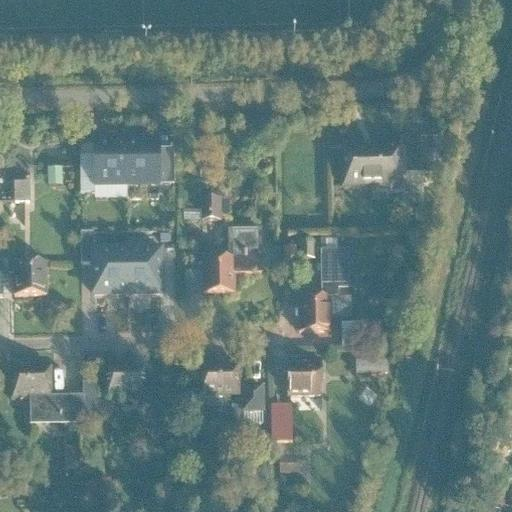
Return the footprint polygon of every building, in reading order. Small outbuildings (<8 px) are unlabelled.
[(440,137),(406,138),(406,174),(426,174),(426,159),(440,159),(440,137)] [(126,144),(126,188),(159,187),(158,151),(158,149),(153,143),(126,144)] [(93,150),(94,188),(126,188),(126,144),(99,144),(93,150)] [(401,188),(401,145),(342,147),(342,190),(401,188)] [(29,203),(29,184),(15,184),(15,203),(29,203)] [(221,221),(220,199),(203,200),(203,221),(221,221)] [(262,230),(229,231),(229,260),(198,260),(198,271),(203,271),(203,295),(235,294),(235,274),(262,274),(262,230)] [(315,259),(315,244),(301,244),(301,259),(315,259)] [(352,250),(321,251),(322,297),(292,298),(293,310),(297,310),(298,334),(333,333),(332,298),(339,298),(339,289),(353,289),(352,250)] [(93,267),(93,296),(127,296),(126,252),(94,253),(92,253),(93,267)] [(126,252),(127,296),(161,295),(160,252),(126,252)] [(47,263),(7,263),(7,276),(13,276),(13,299),(47,298),(47,263)] [(364,345),(363,323),(344,324),(345,346),(364,345)] [(310,363),(287,363),(287,397),(322,397),(321,358),(310,358),(310,363)] [(387,361),(356,360),(356,375),(386,375),(387,361)] [(240,397),(240,364),(199,366),(200,398),(205,398),(206,409),(218,408),(218,398),(240,397)] [(145,366),(104,366),(104,399),(122,398),(122,410),(143,410),(143,423),(164,423),(163,390),(146,391),(145,366)] [(52,367),(10,368),(11,401),(28,401),(29,426),(81,425),(81,397),(53,398),(52,367)] [(97,424),(96,381),(84,382),(85,424),(97,424)] [(263,423),(261,390),(249,391),(251,424),(263,423)] [(292,443),(290,406),(273,407),(274,443),(292,443)] [(296,458),(280,459),(280,474),(297,473),(296,458)]
